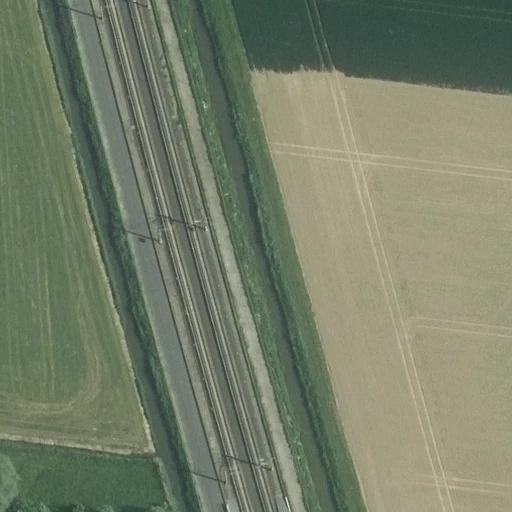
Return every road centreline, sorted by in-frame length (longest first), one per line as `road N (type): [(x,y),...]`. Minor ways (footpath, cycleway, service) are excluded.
road 1 (track): [(159,0),(297,511)]
road 2 (track): [(355,511),(218,0)]
